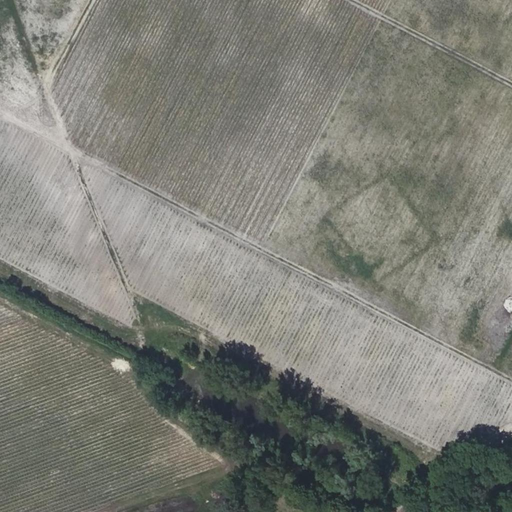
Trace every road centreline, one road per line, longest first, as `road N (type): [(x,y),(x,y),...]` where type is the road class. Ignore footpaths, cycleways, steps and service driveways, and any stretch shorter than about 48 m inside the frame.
road 1 (track): [(90,0),(45,88),(145,337)]
road 2 (track): [(354,0),(511,79)]
road 3 (unclassified): [(511,428),(442,459),(384,511)]
